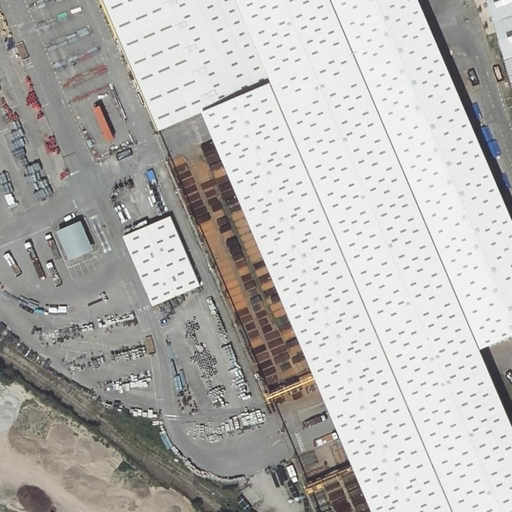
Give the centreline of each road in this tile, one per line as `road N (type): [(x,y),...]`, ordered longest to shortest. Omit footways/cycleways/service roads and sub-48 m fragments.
road 1 (unknown): [(91,177),(175,417),(211,459),(264,454),(511,351)]
road 2 (unknown): [(449,23),(91,177)]
road 3 (unknown): [(91,177),(19,0)]
